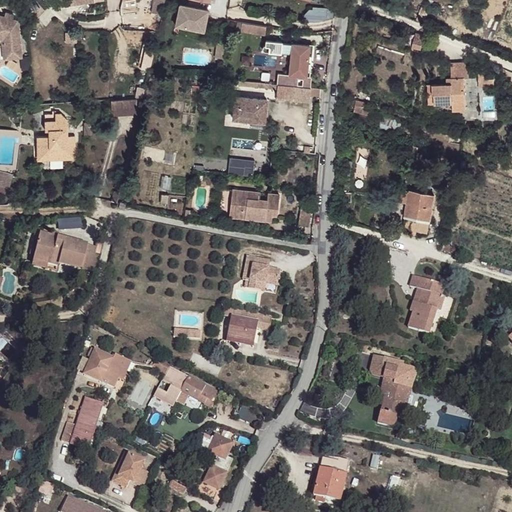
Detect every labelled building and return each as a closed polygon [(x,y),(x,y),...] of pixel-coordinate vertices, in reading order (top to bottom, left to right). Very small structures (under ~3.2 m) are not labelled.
[(154,0),(151,12),(158,14),(163,15),(166,0),(154,0)] [(180,5),(175,26),(204,32),(208,10),(180,5)] [(149,42),(156,44),(163,15),(158,14),(154,32),(151,31),(149,42)] [(0,39),(2,40),(4,40),(5,47),(3,47),(4,59),(22,58),(18,21),(13,19),(5,17),(0,15),(0,39)] [(242,23),(241,31),(265,35),(266,26),(242,23)] [(421,53),(425,35),(416,33),(412,51),(421,53)] [(311,88),(312,77),(304,76),(304,68),(307,69),(309,45),(291,44),(291,42),(282,41),(282,42),(266,41),(266,46),(264,46),(263,48),(263,50),(264,51),(265,52),(290,54),(288,75),(278,74),(277,85),(278,85),(311,88)] [(215,58),(223,59),(225,44),(217,43),(215,58)] [(21,60),(23,70),(30,69),(29,59),(21,60)] [(466,110),(465,78),(469,78),(469,62),(451,63),(452,78),(447,78),(447,84),(428,85),(429,104),(453,103),(453,111),(466,111),(466,120),(479,120),(479,110),(466,110)] [(245,81),(244,86),(277,90),(278,85),(277,85),(245,81)] [(277,90),(276,100),(309,103),(310,95),(320,96),(320,89),(311,88),(278,85),(277,90)] [(235,97),(233,119),(265,122),(267,100),(235,97)] [(111,101),(112,116),(138,114),(137,99),(111,101)] [(368,116),(370,108),(363,107),(363,102),(356,101),(354,113),(368,116)] [(50,156),(50,160),(63,159),(63,156),(67,156),(71,159),(75,155),(75,136),(68,136),(67,119),(62,114),(56,114),(55,111),(53,111),(53,114),(45,114),(46,130),(49,130),(50,136),(38,136),(38,148),(41,148),(41,156),(50,156)] [(355,126),(338,120),(338,125),(354,130),(355,126)] [(417,157),(418,147),(405,142),(403,150),(406,151),(406,154),(417,157)] [(50,160),(50,156),(41,156),(41,148),(38,148),(38,160),(50,160)] [(230,159),(228,173),(253,176),(254,161),(230,159)] [(0,199),(6,201),(13,174),(0,170),(0,199)] [(430,222),(435,196),(396,188),(394,200),(408,203),(405,217),(406,217),(430,222)] [(232,190),(230,210),(246,211),(245,218),(272,221),(272,215),(277,216),(279,195),(268,194),(267,201),(260,200),(247,199),(248,192),(232,190)] [(260,200),(260,193),(248,192),(247,199),(260,200)] [(301,206),(299,225),(308,226),(311,207),(301,206)] [(245,218),(246,211),(230,210),(229,216),(245,218)] [(428,233),(430,222),(406,217),(404,228),(428,233)] [(34,256),(39,233),(35,232),(30,255),(34,256)] [(34,256),(33,260),(57,266),(58,264),(81,269),(87,245),(39,233),(34,256)] [(94,273),(99,255),(95,255),(97,247),(87,245),(81,269),(94,273)] [(246,280),(245,288),(261,291),(263,280),(278,283),(280,271),(268,269),(270,261),(247,257),(246,267),(253,268),(250,281),(246,280)] [(56,272),(57,266),(33,260),(31,266),(56,272)] [(250,281),(253,268),(246,267),(243,280),(246,280),(250,281)] [(440,311),(445,297),(441,296),(444,286),(413,276),(410,287),(417,289),(422,290),(418,303),(413,302),(410,311),(413,312),(408,328),(429,334),(437,310),(440,311)] [(264,292),(266,285),(277,287),(278,283),(263,280),(261,291),(264,292)] [(418,303),(422,290),(417,289),(413,302),(418,303)] [(354,320),(356,307),(345,306),(344,318),(354,320)] [(229,330),(227,342),(254,347),(256,334),(259,322),(232,317),(234,310),(225,308),(224,316),(231,318),(230,326),(227,326),(226,329),(229,330)] [(259,322),(256,334),(259,334),(260,330),(269,332),(272,317),(234,310),(232,317),(259,322)] [(227,326),(230,326),(231,318),(224,316),(222,325),(227,326)] [(27,335),(30,338),(36,332),(32,329),(27,335)] [(85,373),(84,375),(114,388),(118,378),(127,360),(115,355),(113,359),(91,348),(88,357),(92,359),(90,361),(85,373)] [(409,395),(415,374),(415,371),(413,369),(403,366),(404,363),(374,356),(370,369),(370,372),(372,374),(373,375),(384,378),(386,379),(383,392),(387,393),(386,399),(385,399),(381,412),(380,412),(377,423),(388,426),(392,426),(393,426),(395,424),(397,417),(400,418),(406,395),(409,395)] [(85,373),(90,361),(82,358),(77,370),(85,373)] [(156,370),(165,375),(170,366),(157,359),(153,367),(156,369),(156,370)] [(123,380),(131,362),(127,360),(118,378),(123,380)] [(154,397),(173,407),(176,401),(184,406),(189,396),(205,405),(208,407),(211,402),(214,403),(219,394),(170,368),(163,381),(171,386),(167,394),(158,389),(154,397)] [(386,399),(387,393),(383,392),(386,379),(384,378),(379,398),(385,399),(386,399)] [(403,419),(409,395),(406,395),(400,418),(403,419)] [(66,423),(60,441),(87,449),(102,403),(85,398),(76,426),(66,423)] [(253,424),(257,416),(249,413),(250,411),(242,407),(238,418),(253,424)] [(217,456),(204,483),(219,490),(233,460),(227,457),(233,444),(216,435),(214,439),(211,437),(210,441),(204,438),(199,448),(217,456)] [(119,477),(129,454),(125,453),(115,475),(119,477)] [(115,475),(112,482),(127,488),(130,482),(143,488),(149,474),(141,470),(145,461),(129,454),(119,477),(115,475)] [(340,503),(350,462),(339,459),(338,462),(323,458),(314,496),(316,497),(326,499),(340,503)] [(169,487),(183,495),(186,489),(172,481),(170,483),(169,485),(169,487)] [(396,495),(397,488),(388,486),(386,489),(387,493),(396,495)] [(48,505),(53,494),(47,491),(42,502),(48,505)] [(101,511),(68,497),(61,511),(101,511)]
